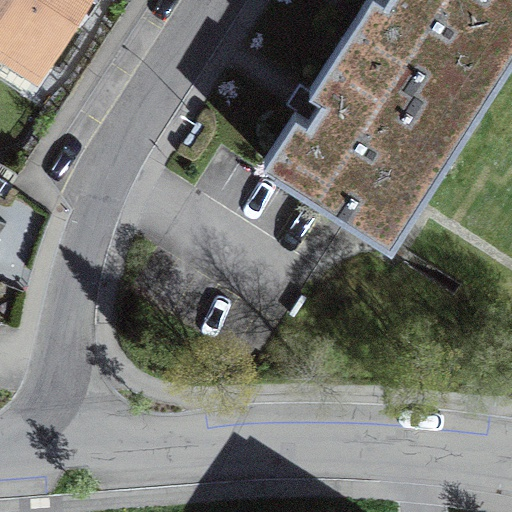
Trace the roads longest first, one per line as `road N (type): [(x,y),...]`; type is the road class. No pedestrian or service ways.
road 1 (residential): [(24,452),(52,398),(90,226),(136,109),(210,0)]
road 2 (residential): [(24,452),(272,433),(424,439),(511,452)]
